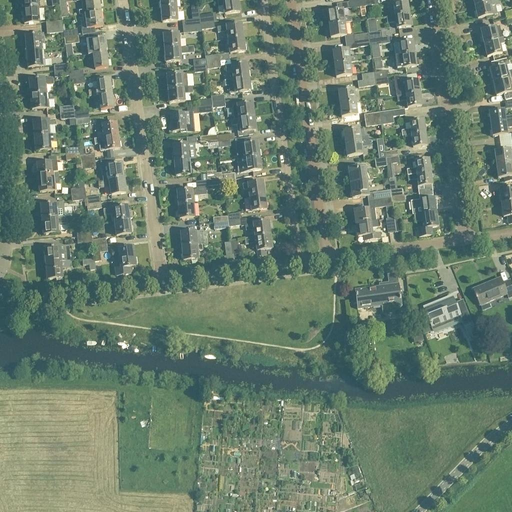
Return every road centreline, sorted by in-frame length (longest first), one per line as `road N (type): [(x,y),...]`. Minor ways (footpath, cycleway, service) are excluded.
road 1 (residential): [(162,280),(124,0)]
road 2 (residential): [(296,261),(262,0)]
road 3 (residential): [(326,257),(290,0)]
road 4 (residential): [(464,239),(431,0)]
road 5 (residential): [(326,257),(464,239)]
road 6 (residential): [(26,298),(162,280)]
road 7 (residential): [(162,280),(296,261)]
road 8 (unclassified): [(418,511),(511,423)]
